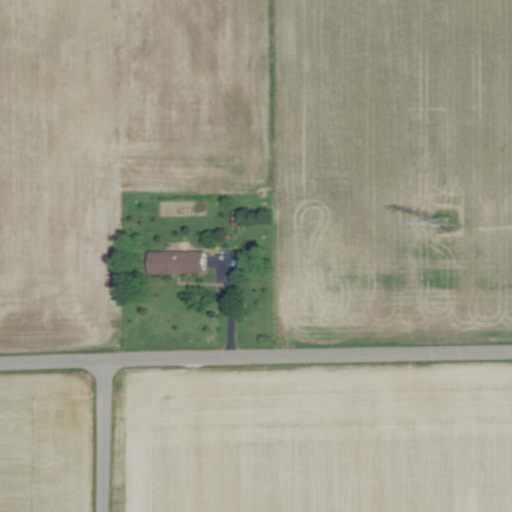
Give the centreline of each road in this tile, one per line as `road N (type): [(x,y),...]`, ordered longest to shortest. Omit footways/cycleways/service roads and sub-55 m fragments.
road 1 (tertiary): [(0,361),(511,346)]
road 2 (residential): [(101,511),(103,358)]
